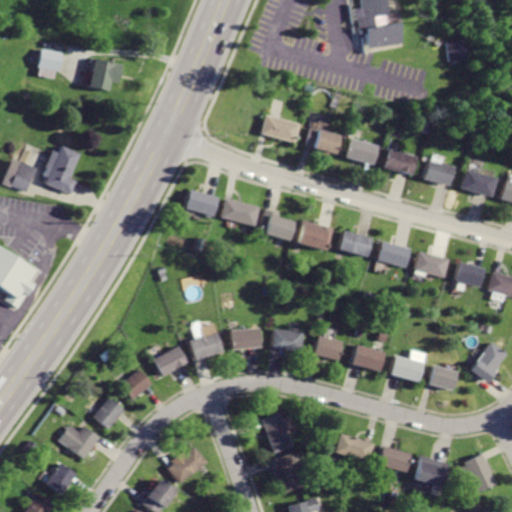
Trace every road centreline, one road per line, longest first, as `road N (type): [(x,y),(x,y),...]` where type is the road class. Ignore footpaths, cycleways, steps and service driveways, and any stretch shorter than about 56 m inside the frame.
road 1 (residential): [(511,402),(480,424),(457,427),(296,387),(211,394),(157,427),(90,511)]
road 2 (secondary): [(224,0),(128,209),(0,408)]
road 3 (residential): [(167,136),(213,158),(511,241)]
road 4 (residential): [(211,394),(252,511)]
